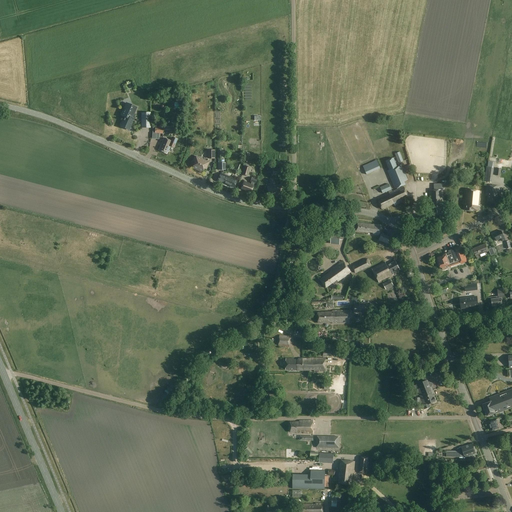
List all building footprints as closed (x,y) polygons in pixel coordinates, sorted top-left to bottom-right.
[(131,106),(128,104),(126,105),(125,108),(125,109),(124,109),(122,114),(123,116),(123,117),(125,118),(124,120),(123,122),(122,122),(121,125),(122,127),(125,128),(126,128),(129,130),(133,119),(132,118),(134,114),(133,112),(135,112),(136,108),(133,106),(131,107),(131,106)] [(150,128),(150,113),(141,113),(141,128),(150,128)] [(159,125),(159,128),(153,127),(153,136),(155,136),(155,139),(158,139),(159,134),(164,134),(164,130),(170,131),(171,127),(164,126),(163,126),(163,125),(159,125)] [(177,140),(172,137),(171,141),(164,138),(159,150),(167,153),(170,146),(174,148),(177,140)] [(403,161),(400,152),(395,154),(399,163),(403,161)] [(209,162),(196,156),(194,161),(195,161),(193,168),(202,172),(205,166),(207,167),(209,162)] [(397,167),(393,158),(386,161),(389,170),(387,171),(395,189),(404,185),(403,182),(407,180),(401,165),(397,167)] [(380,168),(377,160),(363,166),(367,174),(380,168)] [(494,162),(488,161),(488,167),(486,167),(485,182),(492,183),(494,167),(493,167),(494,162)] [(250,167),(244,166),(242,175),(248,176),(250,167)] [(237,180),(221,173),(217,182),(223,184),(224,184),(234,188),(237,180)] [(250,184),(243,182),(241,189),(251,193),(253,185),(254,183),(256,183),(258,179),(252,176),(250,181),(251,182),(250,184)] [(392,192),(389,184),(380,188),(383,194),(388,191),(390,195),(378,200),(382,209),(394,204),(395,206),(410,199),(404,187),(392,192)] [(441,190),(441,184),(433,184),(434,190),(429,190),(430,211),(434,211),(434,215),(444,214),(443,190),(441,190)] [(282,196),(281,185),(268,187),(269,196),(275,196),(276,197),(282,196)] [(499,186),(486,185),(486,195),(488,195),(488,202),(497,202),(498,192),(499,193),(499,186)] [(480,206),(481,191),(466,190),(465,205),(466,205),(466,211),(473,212),(473,211),(478,211),(478,206),(480,206)] [(373,225),(358,223),(357,231),(373,233),(373,234),(379,235),(381,225),(373,224),(373,225)] [(332,231),(331,243),(340,244),(341,239),(343,239),(343,234),(341,233),(341,231),(332,231)] [(504,237),(501,231),(493,235),(496,241),(501,238),(502,241),(505,240),(504,237)] [(379,241),(388,244),(391,237),(381,233),(379,241)] [(488,251),(485,244),(473,249),(476,256),(488,251)] [(468,262),(461,245),(455,248),(456,249),(449,251),(449,253),(445,254),(446,255),(438,258),(440,264),(439,264),(440,268),(441,267),(442,268),(443,270),(447,269),(446,267),(449,265),(450,267),(461,263),(462,264),(468,262)] [(371,265),(368,259),(352,267),(355,274),(371,265)] [(351,272),(343,261),(330,270),(331,272),(320,280),(326,288),(337,280),(338,282),(351,272)] [(400,270),(395,261),(387,265),(385,263),(372,269),(379,282),(392,275),(391,274),(400,270)] [(394,286),(391,280),(383,284),(386,290),(394,286)] [(488,297),(489,303),(492,303),(492,305),(492,307),(497,306),(496,305),(502,304),(501,298),(505,298),(504,288),(497,289),(498,296),(488,297)] [(473,297),(460,299),(461,309),(474,307),(473,297)] [(350,323),(349,310),(332,311),(332,312),(318,313),(318,323),(332,323),(332,324),(350,323)] [(290,336),(279,335),(278,346),(289,347),(290,336)] [(303,359),(303,371),(314,371),(314,372),(325,372),(326,358),(311,358),(311,359),(303,359)] [(297,371),(303,371),(303,359),(286,359),(286,370),(297,370),(297,371)] [(417,389),(420,397),(432,393),(430,388),(432,387),(432,385),(429,384),(429,382),(428,383),(427,380),(416,384),(418,389),(417,389)] [(511,388),(510,389),(489,397),(491,402),(483,405),(487,416),(495,413),(495,414),(500,412),(501,413),(511,408),(511,388)] [(432,393),(420,397),(420,398),(416,398),(416,407),(419,407),(419,404),(422,403),(423,406),(424,409),(430,407),(429,404),(435,402),(435,401),(436,401),(435,397),(434,398),(432,393)] [(502,427),(499,419),(497,420),(496,419),(489,422),(492,431),(499,428),(502,427)] [(313,433),(313,421),(299,421),(299,422),(290,422),(290,432),(304,432),(304,433),(313,433)] [(339,437),(317,436),(316,448),(339,448),(339,437)] [(475,453),(472,444),(462,448),(463,451),(447,451),(447,457),(461,457),(465,457),(475,453)] [(369,457),(361,456),(359,473),(367,474),(369,457)] [(354,461),(340,460),(339,476),(338,484),(351,485),(352,473),(353,474),(354,461)] [(325,476),(325,470),(311,470),(311,475),(293,474),(292,489),(325,489),(325,487),(329,487),(329,476),(325,476)] [(341,496),(332,495),(331,501),(329,501),(329,505),(340,507),(341,496)]
